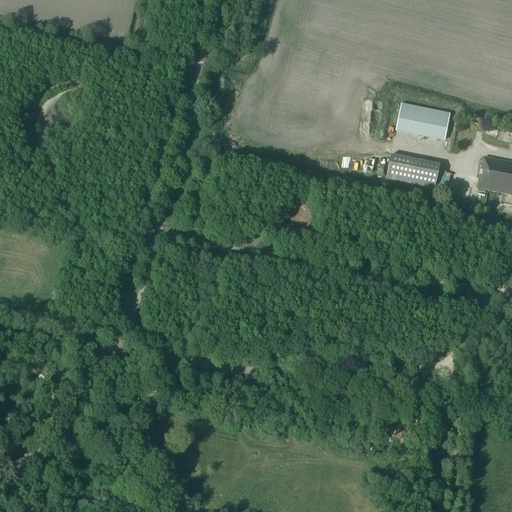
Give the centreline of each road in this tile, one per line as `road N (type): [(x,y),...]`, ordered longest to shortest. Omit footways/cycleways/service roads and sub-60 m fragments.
road 1 (unknown): [(123,352),(221,0)]
road 2 (unknown): [(158,229),(511,291)]
road 3 (track): [(123,352),(242,373),(319,353),(438,363)]
road 4 (track): [(0,330),(123,352)]
